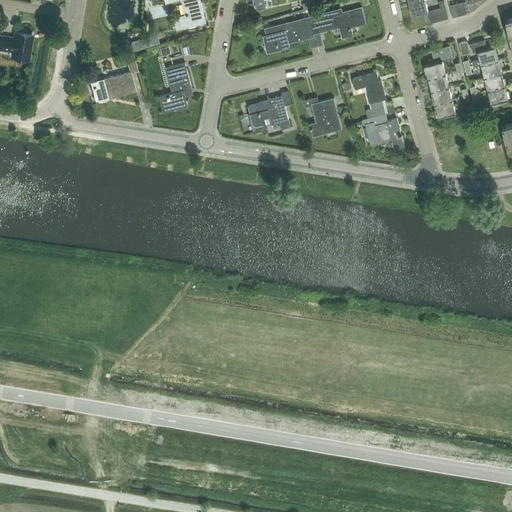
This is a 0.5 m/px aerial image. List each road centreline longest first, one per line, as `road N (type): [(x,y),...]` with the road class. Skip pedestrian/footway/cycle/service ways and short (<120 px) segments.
road 1 (track): [(511,478),(0,392)]
road 2 (unclassified): [(205,145),(433,181)]
road 3 (unclassified): [(210,511),(0,478)]
road 4 (residential): [(214,90),(400,43)]
road 5 (unclassified): [(54,107),(80,125),(205,145)]
road 6 (residential): [(433,181),(400,43)]
